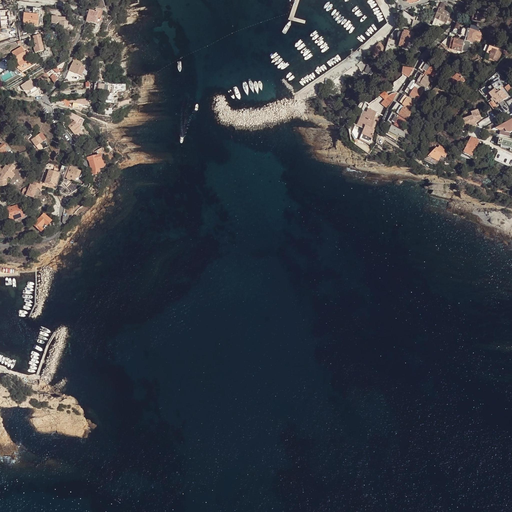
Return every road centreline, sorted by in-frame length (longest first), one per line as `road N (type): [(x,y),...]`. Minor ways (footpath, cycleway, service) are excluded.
road 1 (residential): [(0,244),(50,237),(85,173),(43,99),(69,66),(81,16),(46,0)]
road 2 (residential): [(431,170),(379,131),(453,24),(456,12),(445,0)]
